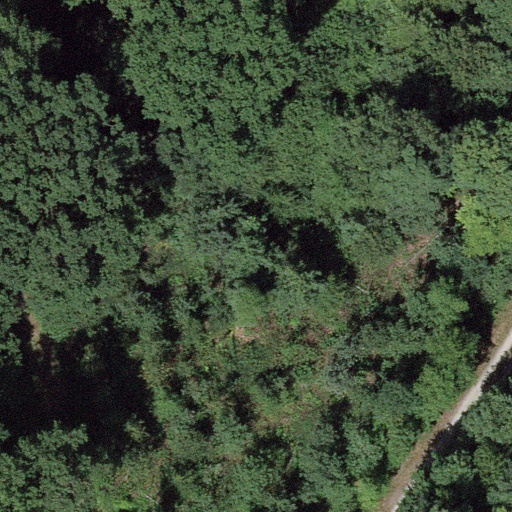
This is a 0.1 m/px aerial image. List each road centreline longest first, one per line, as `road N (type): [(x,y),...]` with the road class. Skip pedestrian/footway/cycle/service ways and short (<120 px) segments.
road 1 (track): [(79,511),(0,214)]
road 2 (track): [(511,350),(408,511)]
